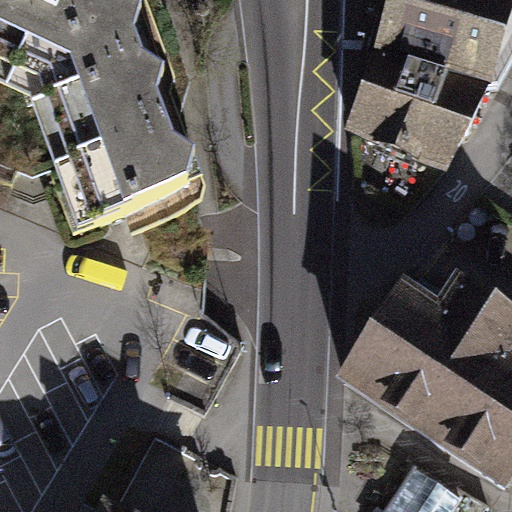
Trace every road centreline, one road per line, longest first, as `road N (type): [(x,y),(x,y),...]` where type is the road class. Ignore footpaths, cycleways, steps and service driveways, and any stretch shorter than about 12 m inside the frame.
road 1 (tertiary): [(297,271),(290,0)]
road 2 (tertiary): [(281,511),(297,271)]
road 3 (residential): [(297,271),(375,263),(420,222)]
road 4 (residential): [(420,222),(511,128)]
